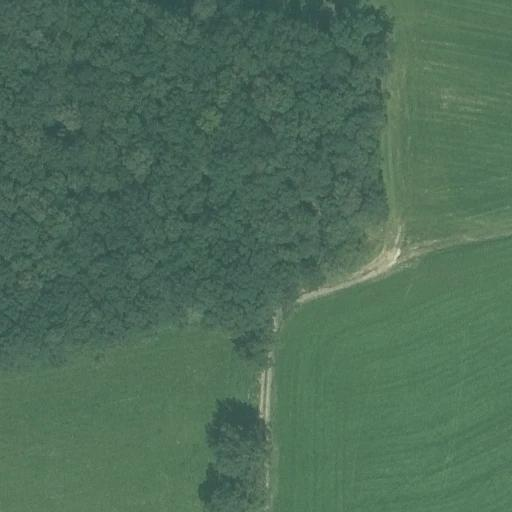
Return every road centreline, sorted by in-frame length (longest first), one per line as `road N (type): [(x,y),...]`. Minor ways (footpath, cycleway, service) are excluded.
road 1 (track): [(255,511),(259,271),(0,193)]
road 2 (track): [(262,296),(511,220)]
